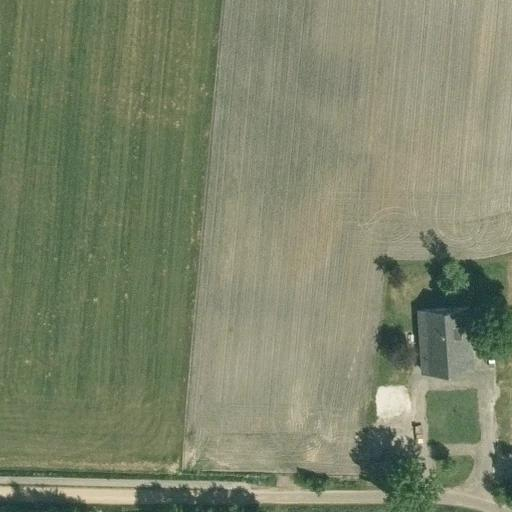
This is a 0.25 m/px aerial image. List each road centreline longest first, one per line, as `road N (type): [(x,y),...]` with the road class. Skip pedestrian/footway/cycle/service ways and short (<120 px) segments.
road 1 (unclassified): [(503,511),(445,495),(242,493)]
road 2 (track): [(242,493),(0,492)]
